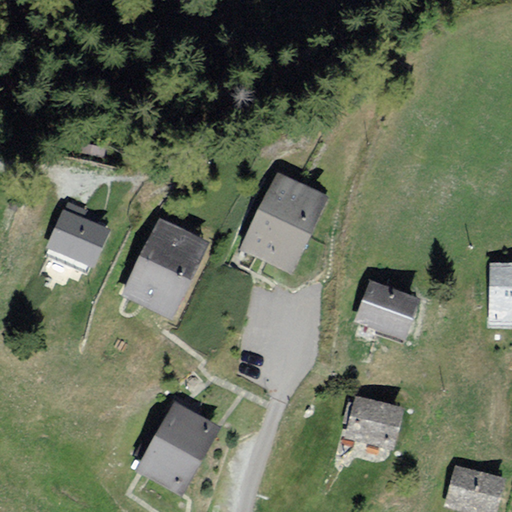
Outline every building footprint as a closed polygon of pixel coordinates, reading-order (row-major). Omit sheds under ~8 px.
[(328,205),(280,181),(243,254),(291,278),(328,205)] [(112,237),(67,215),(48,252),(93,275),(112,237)] [(213,253),(162,227),(124,299),(174,326),(213,253)] [(511,263),(487,263),(485,327),(511,327),(511,263)] [(419,309),(372,289),(357,324),(404,344),(419,309)] [(403,419),(358,406),(347,442),(392,455),(403,419)] [(220,436),(179,412),(140,476),(182,501),(220,436)] [(496,511),(504,488),(458,475),(448,510),(455,511),(496,511)]
